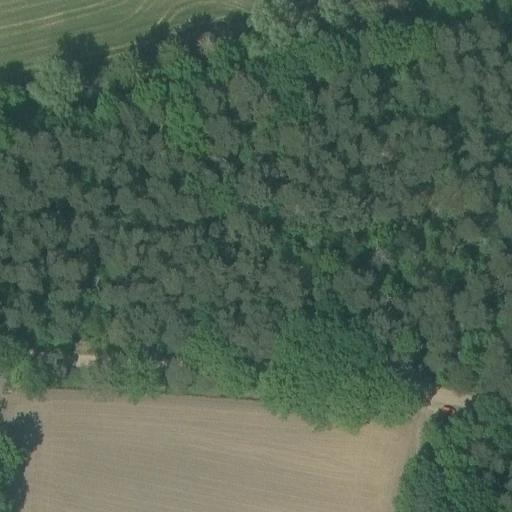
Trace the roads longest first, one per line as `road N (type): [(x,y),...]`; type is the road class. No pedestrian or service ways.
road 1 (track): [(0,353),(418,388)]
road 2 (track): [(418,388),(417,458),(404,511)]
